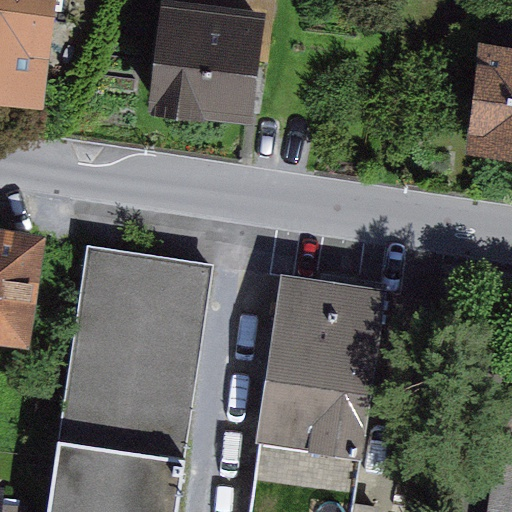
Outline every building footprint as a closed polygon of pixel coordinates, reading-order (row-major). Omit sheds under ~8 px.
[(58,0),(0,0),(0,83),(47,90),(58,0)] [(282,20),(180,7),(168,102),(271,115),(282,20)] [(511,39),(501,39),(491,151),(511,153),(511,39)] [(59,234),(0,225),(0,338),(45,345),(59,234)] [(224,261),(104,246),(82,417),(202,432),(224,261)] [(381,292),(285,279),(260,451),(356,465),(381,292)] [(193,511),(199,469),(82,453),(74,511),(193,511)]
